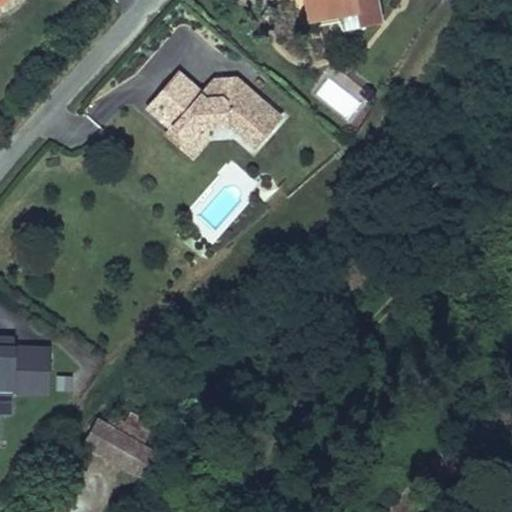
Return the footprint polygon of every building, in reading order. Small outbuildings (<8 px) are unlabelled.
[(0,0),(0,8),(10,0),(0,0)] [(301,0),(306,21),(324,16),(353,9),(357,28),(378,23),(373,0),(301,0)] [(339,31),(357,28),(353,9),(324,16),(339,31)] [(147,108),(170,129),(186,143),(199,129),(229,129),(253,150),(272,129),(259,118),(268,109),(236,80),(224,93),(219,89),(207,88),(203,94),(179,73),(147,108)] [(347,120),(362,102),(329,74),(313,93),(347,120)] [(224,93),(236,80),(215,81),(207,88),(219,89),(224,93)] [(259,118),(272,129),(280,120),(268,109),(259,118)] [(199,129),(186,143),(170,129),(165,134),(192,158),(209,139),(199,129)] [(20,335),(0,333),(0,344),(19,346),(20,335)] [(19,346),(0,344),(0,409),(16,410),(17,389),(50,391),(52,348),(19,346)] [(98,418),(84,444),(143,478),(158,453),(98,418)]
